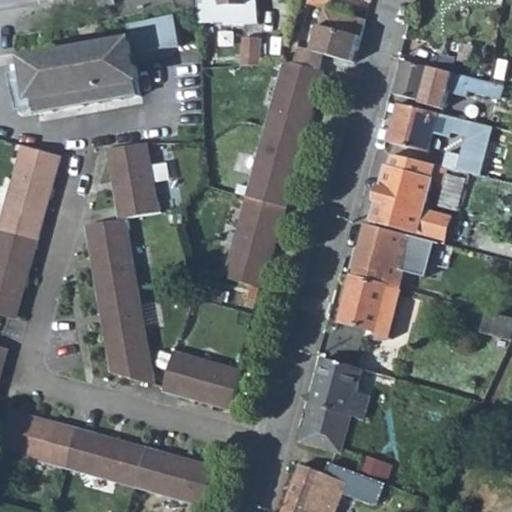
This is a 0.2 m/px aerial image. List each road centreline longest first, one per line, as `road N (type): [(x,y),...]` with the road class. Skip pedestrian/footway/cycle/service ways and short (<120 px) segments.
road 1 (residential): [(274,449),(28,376),(84,152)]
road 2 (residential): [(395,0),(274,449)]
